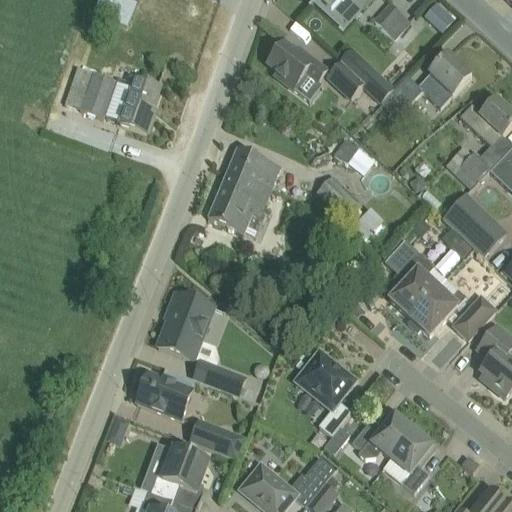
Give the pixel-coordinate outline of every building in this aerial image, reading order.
[(347,0),(364,15),(374,4),(368,0),(317,0),(316,2),(332,16),(346,0),(347,0)] [(511,0),(501,0),(511,9),(511,0)] [(456,25),(435,7),(424,20),(444,38),(456,25)] [(392,8),(378,23),(375,26),(401,51),(416,34),(409,27),(411,26),(392,8)] [(318,89),(328,76),(307,60),(304,63),(285,48),(279,56),(275,56),(270,63),(270,67),(268,69),(274,74),(278,77),(276,80),(294,94),(306,79),(318,89)] [(329,83),(352,105),(364,92),(382,108),(396,94),(352,53),(338,69),(340,70),(329,83)] [(409,81),(396,94),(382,108),(391,118),(401,108),(405,112),(422,95),(441,113),(452,101),(453,102),(472,81),(449,60),(430,80),(419,91),(409,81)] [(124,118),(120,129),(149,138),(154,123),(151,122),(161,92),(136,84),(129,103),(113,98),(117,85),(94,77),(81,115),(104,123),(108,113),(124,118)] [(371,119),(379,110),(362,95),(354,104),(371,119)] [(461,122),(472,133),(491,151),(482,161),(475,155),(472,159),(464,152),(446,170),(471,193),(481,182),(483,183),(490,176),(493,173),(511,153),(511,149),(504,142),(511,133),(511,118),(497,104),(490,112),(483,119),(472,110),(461,122)] [(348,168),(358,155),(360,152),(346,142),(335,159),(348,168)] [(239,153),(228,179),(258,192),(260,186),(273,191),(281,171),(239,153)] [(511,153),(493,173),(490,176),(511,197),(511,153)] [(209,224),(218,228),(244,239),(252,219),(260,222),(273,191),(260,186),(258,192),(228,179),(210,223),(209,223),(209,224)] [(346,226),(363,209),(334,181),(317,198),(346,226)] [(426,192),(420,182),(411,187),(416,197),(426,192)] [(489,258),(505,241),(465,202),(449,219),(489,258)] [(356,232),(369,243),(386,224),(373,213),(356,232)] [(422,241),(432,231),(423,222),(413,233),(422,241)] [(348,264),(351,249),(339,246),(336,262),(348,264)] [(410,323),(439,293),(426,282),(434,273),(418,258),(397,280),(406,288),(390,305),(410,323)] [(355,326),(367,315),(365,313),(375,302),(362,289),(352,301),(341,312),(355,326)] [(430,342),(458,311),(439,293),(410,323),(411,324),(408,328),(419,338),(422,334),(430,342)] [(291,298),(290,295),(281,298),(284,305),(292,302),(291,298)] [(159,353),(193,366),(214,312),(180,299),(179,302),(175,304),(171,312),(173,316),(159,353)] [(481,303),(454,332),(469,345),(496,316),(481,303)] [(506,403),(511,395),(511,361),(510,360),(511,357),(511,343),(497,331),(478,355),(490,365),(482,376),(485,379),(482,384),(490,390),(506,403)] [(295,387),(332,416),(319,432),(333,442),(340,433),(353,417),(340,407),(358,385),(320,356),(295,387)] [(216,373),(201,368),(194,384),(239,402),(239,401),(243,392),(246,385),(216,373)] [(137,408),(147,412),(182,426),(188,410),(182,408),(187,394),(193,396),(197,387),(166,374),(162,384),(149,379),(137,408)] [(259,398),(243,392),(239,401),(255,407),(259,398)] [(395,416),(377,438),(368,430),(353,449),(362,456),(359,460),(365,465),(377,463),(382,457),(391,464),(414,436),(405,429),(408,426),(395,416)] [(129,425),(117,421),(108,446),(121,450),(129,425)] [(246,445),(236,441),(199,426),(191,447),(238,466),(246,445)] [(340,433),(333,442),(325,452),(334,460),(350,441),(340,433)] [(414,436),(391,464),(410,479),(402,489),(415,499),(430,480),(420,472),(438,450),(425,440),(423,443),(414,436)] [(149,498),(187,511),(199,511),(205,500),(197,497),(208,467),(175,454),(163,485),(155,482),(149,498)] [(261,511),(287,511),(296,502),(306,511),(336,475),(320,462),(306,480),(303,477),(290,493),(262,470),(241,495),(261,511)] [(469,462),(462,470),(473,479),(480,471),(469,462)] [(325,488),(306,511),(329,511),(339,499),(332,494),(325,488)] [(491,493),(484,501),(475,511),(503,511),(508,507),(491,493)] [(187,511),(149,498),(143,511),(187,511)]
